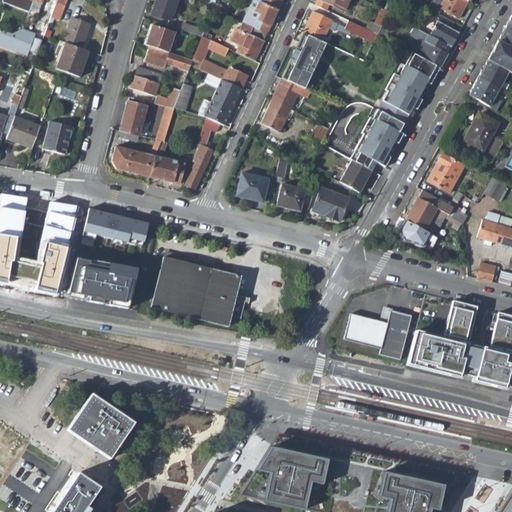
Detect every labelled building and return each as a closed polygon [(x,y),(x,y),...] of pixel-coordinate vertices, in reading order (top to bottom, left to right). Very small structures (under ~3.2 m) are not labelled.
[(2,0),(2,3),(29,14),(33,2),(43,5),(45,0),(2,0)] [(57,0),(52,16),(60,20),(67,0),(57,0)] [(154,0),(150,15),(169,22),(172,15),(177,16),(179,9),(175,8),(177,0),(154,0)] [(255,0),(258,1),(277,10),(281,0),(255,0)] [(318,0),(315,6),(327,11),(329,5),(343,11),(348,0),(320,0),(320,1),(318,0)] [(386,0),(382,9),(388,12),(393,0),(386,0)] [(464,0),(435,0),(433,5),(457,18),(466,1),(464,0)] [(258,1),(253,12),(264,17),(261,23),(256,20),(253,28),(265,34),(277,10),(258,1)] [(214,3),(211,9),(225,15),(228,10),(214,3)] [(312,13),(303,34),(322,43),(328,30),(334,33),(337,26),(331,23),(332,22),(312,13)] [(439,15),(428,36),(445,45),(449,47),(457,33),(450,29),(453,23),(439,15)] [(72,17),(62,42),(64,43),(70,45),(80,20),(72,17)] [(80,20),(70,45),(80,49),(90,24),(80,20)] [(3,22),(0,29),(0,45),(27,57),(35,34),(3,22)] [(348,22),(345,29),(362,38),(366,30),(348,22)] [(181,24),(179,30),(200,37),(203,31),(181,24)] [(511,27),(505,24),(496,41),(511,49),(511,27)] [(241,48),(238,55),(252,61),(265,34),(253,28),(247,25),(239,42),(241,48)] [(152,26),(146,46),(150,47),(168,53),(174,33),(152,26)] [(419,43),(412,55),(438,69),(446,54),(442,52),(445,45),(428,36),(413,28),(408,37),(419,43)] [(366,30),(362,38),(372,42),(376,35),(366,30)] [(322,43),(303,34),(298,43),(301,44),(298,52),(295,51),(289,63),(292,64),(288,72),(285,71),(281,79),(294,86),(304,90),(325,44),(322,43)] [(191,60),(189,66),(219,80),(239,89),(246,76),(227,68),(225,72),(202,62),(207,50),(224,58),(228,50),(200,37),(191,60)] [(511,49),(496,41),(485,59),(507,72),(511,74),(511,49)] [(64,43),(54,70),(78,78),(88,52),(80,49),(70,45),(64,43)] [(150,47),(145,62),(161,68),(163,63),(165,64),(172,66),(171,70),(186,74),(189,66),(191,60),(168,53),(150,47)] [(410,54),(403,66),(405,67),(412,55),(410,54)] [(438,69),(412,55),(405,67),(403,66),(397,78),(392,75),(383,91),(386,92),(381,102),(407,116),(411,108),(415,110),(420,101),(416,99),(425,83),(429,85),(438,69)] [(485,59),(476,77),(498,89),(507,72),(485,59)] [(136,66),(133,75),(158,84),(160,75),(136,66)] [(132,75),(128,88),(153,96),(158,84),(132,75)] [(476,77),(466,94),(496,111),(501,101),(493,98),(498,89),(476,77)] [(281,79),(278,87),(287,91),(291,93),(294,86),(281,79)] [(219,80),(202,117),(206,118),(219,124),(223,125),(239,89),(219,80)] [(175,99),(173,107),(181,110),(191,86),(182,83),(179,90),(175,99)] [(12,107),(2,132),(6,134),(13,115),(24,86),(18,84),(11,101),(12,101),(10,106),(12,107)] [(278,87),(275,93),(285,97),(287,91),(278,87)] [(172,88),(169,97),(175,99),(179,90),(172,88)] [(156,93),(152,104),(164,108),(172,109),(173,107),(175,99),(169,97),(156,93)] [(275,93),(270,103),(288,111),(293,101),(285,97),(275,93)] [(0,138),(2,132),(12,107),(10,106),(12,101),(11,101),(0,96),(0,138)] [(126,101),(119,129),(138,134),(145,107),(126,101)] [(329,101),(326,107),(337,112),(340,107),(329,101)] [(381,102),(376,111),(402,124),(407,116),(381,102)] [(270,103),(260,124),(279,132),(288,111),(270,103)] [(164,108),(156,139),(160,140),(163,141),(172,109),(164,108)] [(350,161),(370,172),(375,163),(384,167),(389,158),(385,156),(393,142),(396,144),(402,134),(398,132),(402,124),(376,111),(371,120),(368,119),(360,134),(362,135),(348,160),(350,161)] [(466,132),(460,142),(479,153),(477,156),(490,163),(501,143),(490,136),(497,123),(480,114),(469,133),(466,132)] [(6,134),(5,138),(30,148),(39,124),(13,115),(6,134)] [(193,162),(183,185),(193,189),(211,151),(205,149),(207,145),(205,144),(210,131),(214,132),(219,124),(206,118),(196,145),(198,146),(191,161),(193,162)] [(49,121),(42,150),(65,155),(72,127),(49,121)] [(317,125),(314,131),(325,136),(328,130),(317,125)] [(119,129),(117,136),(136,142),(138,134),(119,129)] [(156,139),(149,154),(154,156),(160,140),(156,139)] [(114,145),(110,160),(115,168),(149,177),(154,156),(149,154),(114,145)] [(154,156),(149,177),(178,184),(183,163),(154,156)] [(439,156),(426,181),(448,193),(461,168),(439,156)] [(350,161),(338,183),(358,194),(370,172),(350,161)] [(278,162),(274,179),(284,180),(287,163),(278,162)] [(240,174),(234,197),(261,203),(261,202),(264,190),(267,180),(240,174)] [(488,176),(476,198),(494,207),(506,185),(488,176)] [(280,185),(275,206),(298,212),(299,209),(304,192),(280,185)] [(423,186),(420,192),(451,208),(454,203),(423,186)] [(320,189),(312,211),(339,222),(348,199),(320,189)] [(264,190),(261,202),(268,204),(271,192),(264,190)] [(67,203),(0,192),(0,285),(65,297),(87,207),(67,203)] [(304,192),(299,209),(307,210),(313,194),(304,192)] [(420,192),(403,222),(423,233),(435,210),(440,213),(447,217),(451,208),(420,192)] [(460,195),(456,203),(469,210),(474,202),(460,195)] [(453,209),(448,218),(461,225),(469,210),(456,203),(453,209)] [(148,222),(87,207),(82,230),(141,246),(148,222)] [(435,210),(423,233),(428,235),(440,213),(435,210)] [(487,217),(485,222),(496,226),(497,221),(496,218),(490,216),(487,217)] [(482,221),(477,238),(486,241),(492,243),(511,249),(511,240),(510,240),(511,235),(511,231),(496,226),(485,222),(482,221)] [(403,222),(398,233),(403,243),(430,251),(435,239),(428,235),(423,233),(403,222)] [(164,250),(162,257),(186,263),(188,256),(164,250)] [(137,268),(77,257),(68,296),(128,308),(137,268)] [(162,257),(149,310),(225,329),(228,318),(238,321),(243,302),(232,299),(238,276),(186,263),(162,257)] [(480,264),(476,281),(491,285),(495,267),(480,264)] [(511,276),(501,274),(497,286),(509,289),(511,278),(511,276)] [(511,355),(511,356),(511,352),(511,316),(497,313),(487,350),(466,345),(475,307),(451,302),(442,338),(414,331),(405,365),(457,377),(458,374),(473,378),(472,381),(503,389),(504,385),(511,386),(511,355)] [(349,315),(343,341),(379,349),(378,355),(399,360),(409,316),(389,311),(385,324),(349,315)] [(376,400),(377,396),(367,394),(358,392),(357,396),(376,400)] [(111,462),(136,427),(94,399),(73,429),(70,434),(111,462)] [(438,511),(462,474),(276,432),(238,495),(312,511),(438,511)] [(82,511),(98,489),(77,475),(51,511),(82,511)] [(511,511),(511,484),(509,484),(490,511),(511,511)]
